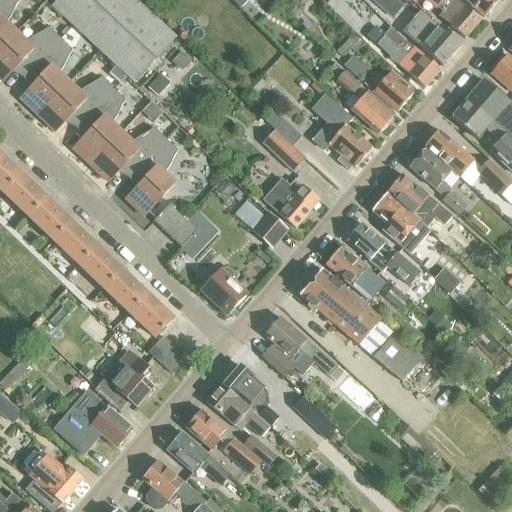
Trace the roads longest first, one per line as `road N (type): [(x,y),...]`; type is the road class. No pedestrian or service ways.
road 1 (residential): [(227,346),(511,11)]
road 2 (residential): [(227,346),(0,121)]
road 3 (residential): [(86,511),(227,346)]
